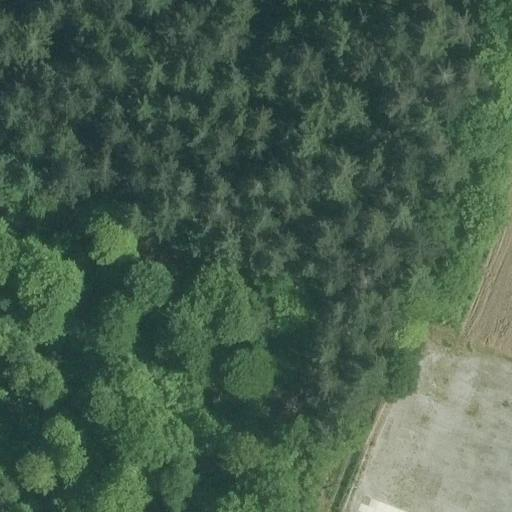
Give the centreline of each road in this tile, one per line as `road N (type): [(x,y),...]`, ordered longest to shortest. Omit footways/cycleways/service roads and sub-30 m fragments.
road 1 (track): [(335,511),(511,75)]
road 2 (track): [(483,150),(152,0)]
